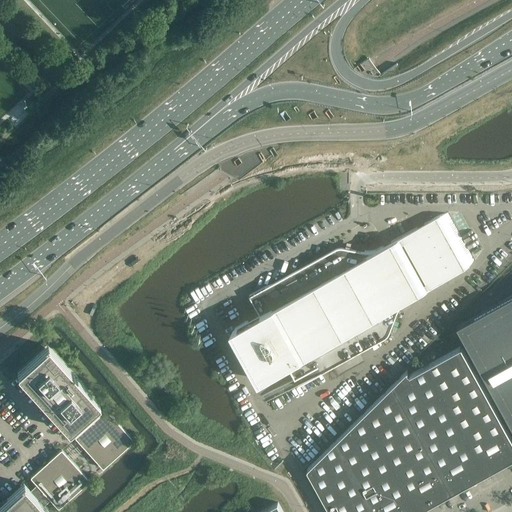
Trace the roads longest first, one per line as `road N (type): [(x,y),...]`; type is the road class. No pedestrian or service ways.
road 1 (primary): [(146,176),(259,97),(299,91),(399,104),(511,47)]
road 2 (primary): [(304,0),(0,246)]
road 3 (primary): [(511,14),(409,77),(378,87),(357,83),(336,56),(341,26),(365,0)]
road 4 (secondary): [(146,176),(343,0)]
road 5 (primary): [(0,289),(146,176)]
